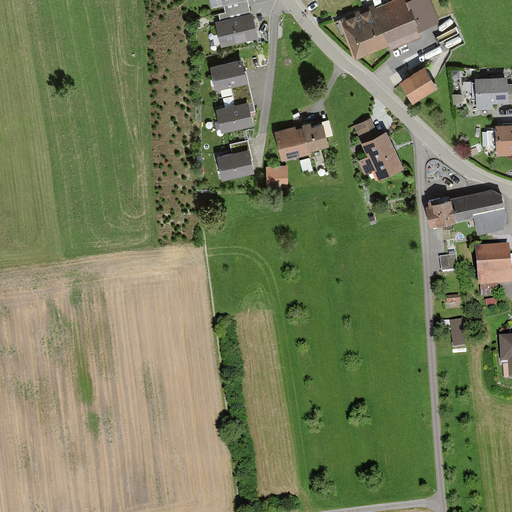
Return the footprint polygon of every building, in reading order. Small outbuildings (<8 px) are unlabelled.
[(248,0),(224,5),(227,18),(251,12),(248,0)] [(392,0),(339,19),(355,60),(388,45),(391,50),(424,35),(421,31),(440,23),(431,0),(392,0)] [(227,18),(215,21),(221,48),(260,38),(253,12),(251,12),(227,18)] [(241,58),(208,66),(213,92),(231,87),(248,83),(245,71),(241,58)] [(425,66),(401,81),(414,103),(439,88),(425,66)] [(247,70),(245,71),(248,83),(231,87),(235,103),(251,100),(254,112),(256,112),(247,70)] [(508,76),(476,77),(478,110),(494,110),(494,103),(510,103),(509,94),(509,83),(508,76)] [(235,103),(217,107),(223,133),(257,124),(254,112),(251,100),(235,103)] [(372,117),(354,125),(362,142),(379,134),(372,117)] [(298,125),(276,130),(283,161),(313,153),(312,150),(330,146),(325,123),(313,125),(312,121),(302,123),(303,126),(298,127),(298,125)] [(511,123),(496,124),(498,156),(511,155),(511,123)] [(405,168),(387,130),(379,134),(362,142),(369,155),(358,160),(365,175),(375,170),(380,180),(405,168)] [(232,151),(215,155),(222,181),(257,172),(248,139),(230,143),(232,151)] [(289,166),(267,166),(267,187),(289,187),(289,166)] [(491,189),(428,201),(431,225),(476,216),(479,234),(505,229),(507,210),(505,195),(491,189)] [(511,269),(510,246),(476,249),(479,287),(481,287),(482,298),(500,296),(499,286),(511,284),(511,269)] [(455,254),(441,256),(443,270),(457,268),(455,254)] [(459,295),(446,296),(447,305),(460,303),(459,295)] [(452,320),(441,322),(441,332),(453,332),(452,320)] [(511,334),(499,335),(501,362),(509,361),(510,378),(511,378),(511,334)]
